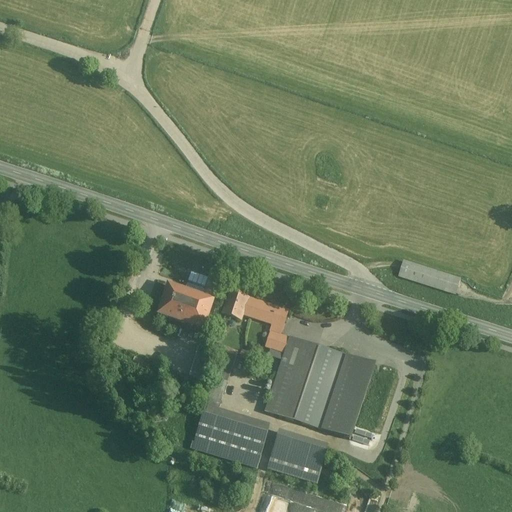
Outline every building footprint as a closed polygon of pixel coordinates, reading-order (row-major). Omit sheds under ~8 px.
[(404,262),(399,277),(455,296),(460,281),(404,262)] [(214,302),(169,288),(160,317),(205,331),(214,302)] [(248,300),(232,294),(227,309),(226,309),(224,316),(241,322),(243,316),(242,316),(248,300)] [(248,300),(242,316),(243,316),(272,326),(270,333),(270,334),(270,333),(271,334),(281,337),(288,313),(248,300)] [(281,337),(271,334),(266,349),(278,353),(283,337),(281,337)] [(283,337),(278,353),(285,355),(290,340),(283,337)] [(312,347),(290,340),(285,355),(265,414),(287,421),(312,347)] [(210,351),(198,347),(189,377),(201,380),(210,351)] [(312,347),(287,421),(302,426),(309,407),(325,413),(324,414),(329,415),(347,358),(312,347)] [(244,360),(254,362),(256,354),(246,351),(244,360)] [(236,358),(224,354),(221,364),(233,368),(236,358)] [(347,358),(329,415),(324,414),(318,432),(342,440),(367,365),(347,358)] [(206,409),(206,410),(218,414),(218,412),(233,368),(221,364),(206,409)] [(325,413),(309,407),(302,426),(318,432),(324,414),(325,413)] [(270,428),(218,412),(218,414),(206,410),(206,409),(204,416),(268,436),(270,428)] [(268,436),(204,416),(201,425),(265,445),(268,436)] [(201,425),(194,447),(258,466),(265,445),(201,425)] [(329,449),(280,434),(274,454),(322,469),(329,449)] [(322,469),(274,454),(269,470),(318,484),(322,469)] [(242,486),(243,482),(242,478),(240,475),(236,472),(232,472),(228,472),(224,475),(222,478),(221,483),(222,487),(224,490),(228,492),(232,493),(236,492),(240,490),(242,486)] [(256,511),(258,511),(341,511),(344,505),(265,480),(256,511)] [(185,511),(187,502),(171,498),(167,511),(185,511)]
